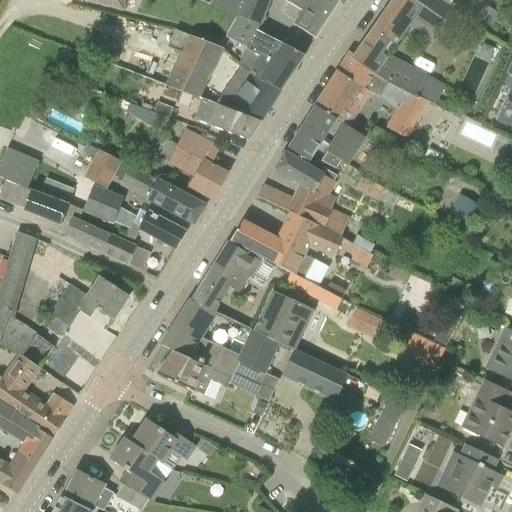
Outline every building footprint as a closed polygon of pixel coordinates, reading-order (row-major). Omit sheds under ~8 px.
[(271,0),(240,0),(234,15),(259,26),(271,0)] [(284,0),(301,12),(293,24),(316,39),(340,3),(333,0),(284,0)] [(414,98),(415,96),(426,75),(388,55),(409,24),(431,39),(443,22),(446,23),(449,18),(447,17),(453,8),(441,0),(394,0),(356,55),(407,88),(404,94),(414,98)] [(441,0),(453,8),(458,1),(457,0),(441,0)] [(496,17),(498,14),(483,5),(475,19),(492,30),(498,19),(496,17)] [(210,79),(224,49),(173,30),(165,47),(173,50),(172,51),(179,54),(175,64),(166,86),(180,91),(198,99),(200,99),(210,79)] [(247,50),(239,65),(241,67),(250,73),(281,91),(304,56),(303,56),(278,43),(256,31),(246,49),(247,50)] [(350,53),(317,106),(347,124),(359,105),(355,102),(364,89),(379,97),(378,99),(397,109),(386,128),(409,140),(428,103),(415,96),(414,98),(404,94),(407,88),(356,55),(353,59),(351,57),(352,55),(350,53)] [(227,86),(218,107),(259,122),(260,122),(281,91),(250,73),(241,67),(227,86)] [(215,105),(201,100),(194,120),(249,141),(260,122),(259,122),(218,107),(215,105)] [(156,129),(161,116),(126,103),(124,109),(145,125),(156,129)] [(169,119),(173,109),(157,103),(153,113),(169,119)] [(364,137),(360,135),(346,126),(347,124),(317,106),(315,108),(336,121),(336,119),(345,125),(332,145),(323,140),(329,130),(309,117),(289,149),(309,162),(321,143),(330,149),(321,162),(336,170),(341,161),(347,165),(364,137)] [(460,120),(464,111),(454,106),(451,112),(454,114),(453,116),(460,120)] [(219,148),(203,139),(188,131),(188,132),(171,161),(196,176),(190,186),(210,197),(213,199),(228,175),(227,174),(210,164),(219,148)] [(0,170),(29,184),(41,159),(9,144),(0,163),(0,170)] [(429,149),(425,156),(440,163),(444,156),(429,149)] [(285,153),(275,170),(299,185),(292,199),(264,187),(258,196),(341,237),(349,218),(332,209),(338,197),(330,194),(337,183),(334,181),(337,177),(325,170),(322,175),(285,153)] [(103,154),(88,182),(107,191),(121,164),(103,154)] [(149,170),(136,163),(134,167),(147,174),(149,170)] [(121,184),(194,222),(204,207),(129,168),(121,184)] [(30,191),(28,190),(0,178),(0,198),(25,207),(23,211),(60,225),(67,208),(30,194),(30,191)] [(123,199),(93,187),(83,211),(113,224),(123,199)] [(378,187),(372,198),(380,202),(385,190),(378,187)] [(335,256),(338,249),(343,239),(341,238),(341,237),(258,196),(257,197),(288,212),(276,238),(242,220),(230,239),(296,274),(304,278),(315,259),(306,254),(311,244),(335,256)] [(468,226),(479,205),(463,197),(453,218),(468,226)] [(139,227),(178,249),(186,233),(148,212),(139,227)] [(72,218),(65,235),(128,265),(136,249),(110,234),(72,218)] [(0,342),(18,354),(42,369),(56,349),(35,334),(36,333),(14,318),(33,254),(38,240),(16,232),(0,286),(0,342)] [(358,236),(353,244),(370,254),(375,246),(358,236)] [(353,256),(351,260),(366,268),(373,256),(370,254),(353,244),(343,239),(338,249),(353,256)] [(192,301),(215,312),(230,288),(239,294),(249,277),(253,279),(263,264),(229,242),(192,301)] [(285,286),(314,302),(321,289),(318,287),(304,280),(291,273),(285,286)] [(90,320),(97,310),(114,321),(130,297),(99,276),(86,295),(69,285),(50,315),(70,327),(65,335),(83,347),(59,383),(79,396),(117,338),(90,320)] [(457,293),(462,283),(452,278),(447,288),(457,293)] [(254,330),(278,343),(293,351),(294,350),(313,310),(272,291),(254,330)] [(161,346),(173,351),(212,369),(230,378),(239,361),(241,356),(222,348),(202,339),(218,314),(215,313),(215,312),(192,301),(191,300),(161,346)] [(357,305),(348,324),(376,337),(385,318),(357,305)] [(511,380),(511,331),(506,328),(486,368),(511,380)] [(447,346),(452,335),(439,329),(434,340),(447,346)] [(264,373),(278,343),(254,330),(241,356),(239,361),(264,373)] [(444,349),(423,339),(408,332),(399,353),(413,359),(435,369),(444,349)] [(348,375),(294,350),(293,351),(282,375),(336,400),(348,375)] [(230,378),(212,369),(173,351),(158,375),(204,396),(210,381),(226,389),(228,384),(230,378)] [(0,398),(33,422),(54,438),(73,407),(53,394),(46,404),(26,390),(42,369),(18,354),(2,376),(0,375),(0,398)] [(230,378),(228,384),(268,403),(279,380),(264,373),(239,361),(230,378)] [(511,433),(511,412),(502,408),(510,393),(485,381),(462,428),(502,448),(510,432),(511,433)] [(15,453),(36,466),(54,438),(33,422),(0,398),(0,428),(7,432),(9,428),(25,438),(15,453)] [(397,420),(404,407),(388,399),(382,412),(397,420)] [(261,417),(267,405),(258,401),(252,413),(261,417)] [(147,419),(131,442),(131,443),(157,461),(162,464),(171,451),(186,461),(196,447),(169,429),(166,433),(147,419)] [(150,472),(157,461),(131,443),(131,442),(124,438),(110,460),(132,475),(126,484),(152,502),(165,482),(150,472)] [(215,449),(203,441),(197,450),(209,458),(215,449)] [(491,472),(497,460),(465,445),(450,476),(444,473),(438,486),(480,506),(495,474),(491,472)] [(0,484),(15,493),(18,494),(36,466),(15,453),(9,463),(0,458),(0,484)] [(395,476),(407,482),(414,468),(402,462),(395,476)] [(77,472),(64,495),(93,510),(94,507),(105,511),(114,494),(105,489),(106,486),(77,472)] [(148,500),(123,486),(122,485),(115,497),(142,511),(148,500)] [(93,510),(64,495),(54,511),(92,511),(93,510)] [(456,511),(457,511),(426,495),(417,511),(456,511)]
